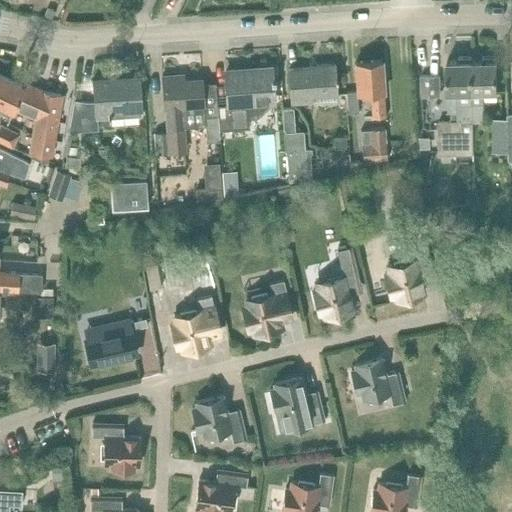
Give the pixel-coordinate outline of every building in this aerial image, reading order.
[(479,62),(471,62),(472,122),(474,122),(485,122),(484,91),(496,91),(496,56),(479,57),(479,62)] [(458,92),(458,120),(458,122),(472,122),(471,62),(471,57),(458,57),(458,62),(446,62),(447,92),(458,92)] [(358,91),(347,92),(349,113),(359,112),(358,94),(370,93),(372,117),(384,117),(383,93),(384,93),(383,61),(356,63),(358,91)] [(317,68),(289,70),(291,104),(313,103),(312,96),(337,95),(335,64),(317,65),(317,68)] [(219,115),(219,128),(247,126),(247,117),(257,116),(273,102),(271,68),(226,71),(228,104),(218,104),(219,115)] [(25,83),(24,85),(0,74),(0,112),(7,116),(10,109),(12,110),(14,107),(28,114),(38,119),(39,113),(43,92),(39,90),(25,83)] [(183,110),(182,106),(204,104),(202,78),(185,79),(186,81),(178,81),(178,74),(161,76),(163,107),(165,107),(165,111),(183,110)] [(439,76),(420,76),(421,96),(439,96),(439,76)] [(76,100),(70,131),(98,129),(98,118),(110,117),(109,111),(141,108),(139,78),(94,81),(95,102),(87,102),(76,100)] [(410,78),(388,79),(390,119),(413,118),(410,78)] [(61,95),(43,92),(39,113),(38,119),(36,133),(32,152),(31,157),(48,165),(50,156),(54,136),(57,116),(61,95)] [(285,130),(285,133),(295,132),(293,108),(282,109),(284,131),(285,130)] [(165,111),(167,132),(168,152),(185,151),(183,110),(165,111)] [(221,141),(219,128),(219,115),(205,117),(207,142),(221,141)] [(509,152),(508,118),(492,119),(493,152),(509,152)] [(474,122),(472,122),(458,122),(458,120),(438,121),(441,155),(475,154),(474,122)] [(1,125),(0,126),(0,140),(13,147),(20,134),(1,125)] [(364,161),(350,162),(351,172),(379,169),(378,161),(388,160),(386,128),(371,129),(371,130),(361,130),(364,161)] [(295,132),(285,133),(288,179),(289,183),(302,182),(301,178),(312,177),(310,154),(312,153),(311,149),(305,149),(303,131),(295,132)] [(167,132),(154,132),(155,152),(168,152),(167,132)] [(342,153),(348,144),(341,138),(334,146),(342,153)] [(0,183),(6,185),(10,171),(3,169),(8,152),(0,149),(0,183)] [(68,155),(67,164),(80,166),(81,157),(68,155)] [(71,175),(56,171),(48,195),(62,200),(71,175)] [(237,171),(221,172),(224,196),(239,195),(237,171)] [(146,178),(116,180),(118,202),(141,200),(142,205),(148,205),(146,178)] [(220,186),(194,188),(195,200),(221,198),(220,186)] [(13,201),(11,214),(34,219),(37,206),(13,201)] [(103,204),(96,211),(104,220),(112,214),(103,204)] [(425,245),(412,248),(414,255),(427,253),(425,245)] [(350,248),(337,251),(343,272),(355,269),(350,248)] [(390,273),(385,274),(390,297),(395,296),(396,300),(424,294),(416,260),(388,266),(390,273)] [(0,290),(19,292),(19,291),(20,273),(20,271),(0,269),(0,290)] [(20,273),(19,291),(41,292),(41,274),(20,273)] [(318,290),(314,291),(319,314),(324,313),(325,317),(353,311),(344,276),(317,283),(318,290)] [(248,306),(243,308),(248,330),(253,329),(254,334),(282,327),(279,318),(291,315),(283,278),(269,282),(272,293),(246,299),(248,306)] [(211,295),(198,298),(200,306),(213,303),(211,295)] [(35,297),(34,317),(53,318),(53,297),(35,297)] [(176,323),(172,324),(177,347),(182,346),(183,351),(210,344),(202,310),(175,316),(176,323)] [(145,317),(133,320),(135,328),(147,325),(145,317)] [(111,334),(85,340),(91,364),(136,353),(128,319),(109,324),(111,334)] [(356,369),(351,370),(357,393),(361,392),(363,399),(390,392),(382,358),(355,365),(356,369)] [(275,388),(270,389),(276,412),(280,411),(282,418),(285,430),(311,424),(310,420),(309,420),(308,417),(310,416),(309,412),(310,412),(309,407),(302,377),(274,384),(275,388)] [(403,394),(390,397),(392,405),(405,402),(403,394)] [(197,407),(192,408),(197,431),(202,430),(204,437),(231,430),(223,396),(196,402),(197,407)] [(310,412),(309,412),(310,416),(308,417),(309,420),(310,420),(311,424),(324,421),(320,405),(309,407),(310,412)] [(92,423),(92,436),(100,436),(100,423),(92,423)] [(244,432),(231,435),(233,442),(246,439),(244,432)] [(105,435),(104,464),(111,464),(111,469),(134,469),(135,465),(139,465),(140,436),(105,435)] [(240,473),(238,485),(246,487),(248,474),(240,473)] [(320,473),(319,481),(332,483),(333,475),(320,473)] [(408,474),(407,482),(420,484),(421,476),(408,474)] [(199,479),(195,507),(200,508),(199,511),(222,511),(223,511),(229,511),(230,511),(234,484),(199,479)] [(286,488),(282,511),(287,511),(286,511),(315,511),(319,486),(291,481),(290,489),(286,488)] [(373,489),(369,511),(403,511),(407,487),(379,483),(378,490),(373,489)] [(0,489),(0,511),(8,511),(9,503),(21,504),(21,491),(0,489)] [(91,496),(90,509),(98,509),(99,496),(91,496)]
